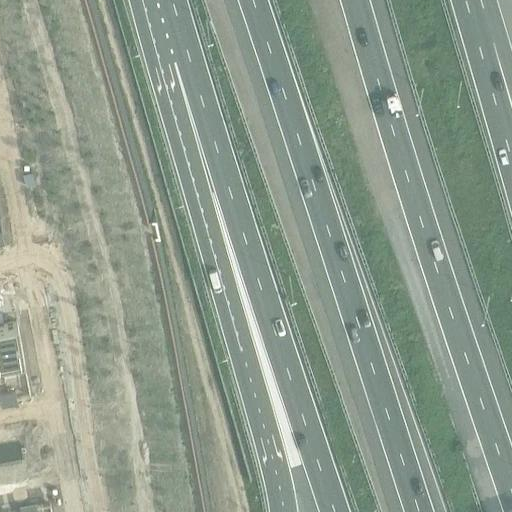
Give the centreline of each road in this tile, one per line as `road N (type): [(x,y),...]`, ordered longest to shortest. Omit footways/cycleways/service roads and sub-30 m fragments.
road 1 (motorway): [(252,0),(417,511)]
road 2 (motorway): [(511,501),(354,0)]
road 3 (motorway): [(189,63),(332,511)]
road 4 (motorway): [(189,63),(241,352),(283,511)]
road 5 (residential): [(0,288),(23,289),(36,302),(75,511)]
